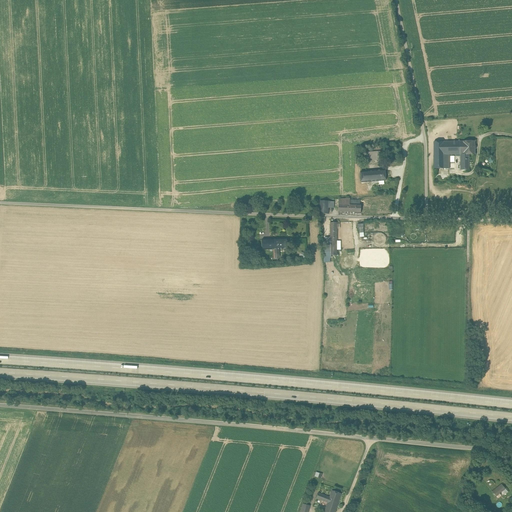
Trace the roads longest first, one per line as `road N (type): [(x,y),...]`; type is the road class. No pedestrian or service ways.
road 1 (unclassified): [(0,407),(489,448),(511,460)]
road 2 (motorway): [(511,404),(0,359)]
road 3 (motorway): [(0,372),(511,417)]
road 4 (track): [(0,202),(426,221)]
road 5 (track): [(426,221),(427,131),(398,0)]
